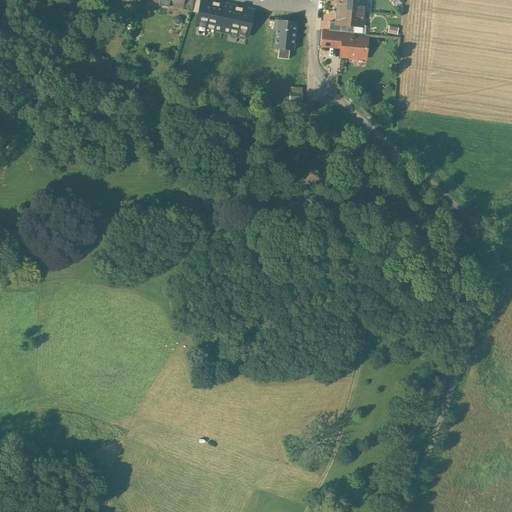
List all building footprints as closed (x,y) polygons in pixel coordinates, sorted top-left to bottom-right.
[(194,0),(183,0),(182,7),(177,6),(176,9),(192,12),(194,0)] [(194,0),(192,12),(198,14),(201,0),(194,0)] [(204,0),(201,0),(198,14),(196,26),(247,38),(253,11),(204,0)] [(338,0),(338,10),(364,13),(365,0),(338,0)] [(364,13),(338,10),(337,22),(337,25),(341,25),(354,26),(363,27),(363,23),(365,22),(365,18),(364,16),(364,13)] [(297,22),(269,19),(268,29),(277,30),(275,49),(279,49),(290,50),(294,51),(297,22)] [(337,22),(330,22),(329,30),(331,31),(341,31),(341,25),(337,25),(337,22)] [(329,30),(324,30),(322,45),(330,46),(331,31),(329,30)] [(341,31),(331,31),(330,46),(342,47),(343,32),(341,31)] [(368,40),(353,39),(354,33),(343,32),(342,47),(341,56),(366,58),(368,40)] [(290,50),(279,49),(278,58),(289,59),(290,50)] [(291,93),(290,93),(290,100),(302,101),(302,93),(291,93)]
